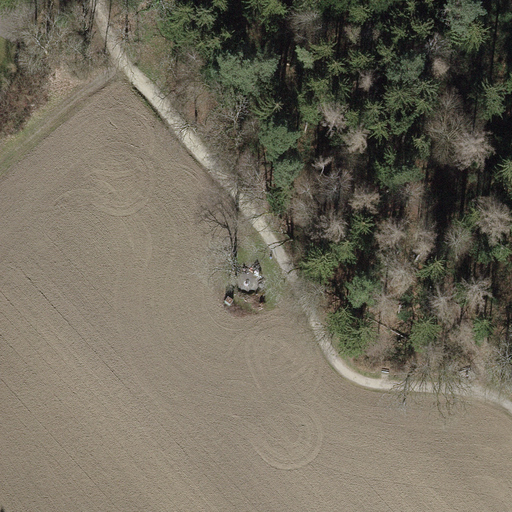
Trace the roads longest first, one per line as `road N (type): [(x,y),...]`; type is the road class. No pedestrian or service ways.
road 1 (track): [(100,0),(122,61),(262,237),(330,358),(352,382),(497,397)]
road 2 (track): [(268,0),(379,131),(443,260),(497,397)]
